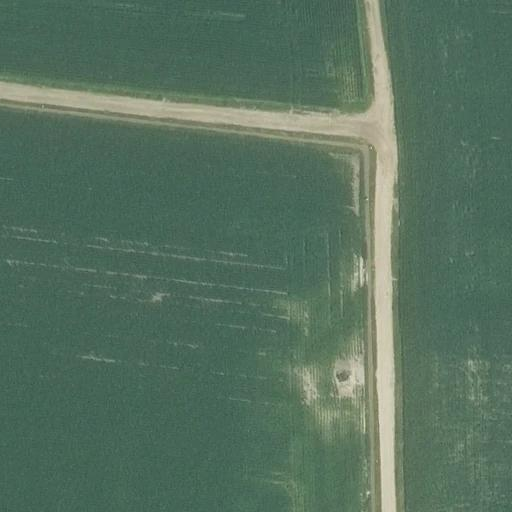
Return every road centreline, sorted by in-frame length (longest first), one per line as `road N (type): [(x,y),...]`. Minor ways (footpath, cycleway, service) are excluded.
road 1 (track): [(382,131),(0,89)]
road 2 (track): [(389,511),(382,131)]
road 3 (track): [(382,131),(370,0)]
